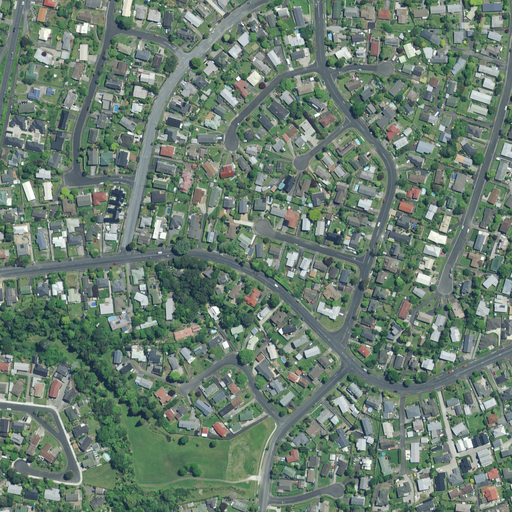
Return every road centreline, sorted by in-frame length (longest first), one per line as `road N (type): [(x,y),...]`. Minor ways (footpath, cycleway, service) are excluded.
road 1 (tertiary): [(336,346),(278,289),(234,263),(192,253),(126,258)]
road 2 (residential): [(496,128),(445,285)]
road 3 (residential): [(354,118),(391,172),(367,264)]
road 4 (residential): [(77,179),(76,137),(109,26)]
road 5 (residential): [(285,426),(238,360),(187,386)]
road 6 (residential): [(188,61),(152,121),(139,182)]
road 7 (residential): [(322,66),(278,79),(235,124),(230,143)]
road 8 (tertiary): [(126,258),(0,273)]
